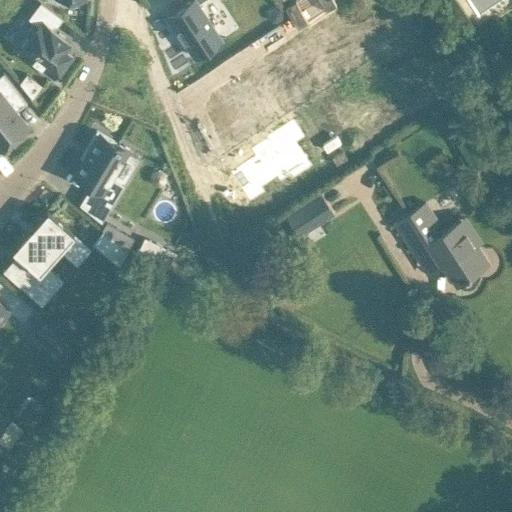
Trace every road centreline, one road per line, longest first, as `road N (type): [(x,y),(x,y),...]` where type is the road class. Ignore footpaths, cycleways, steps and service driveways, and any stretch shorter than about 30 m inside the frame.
road 1 (track): [(107,9),(126,16),(140,37),(216,215)]
road 2 (residential): [(108,0),(96,57),(63,124),(0,194)]
